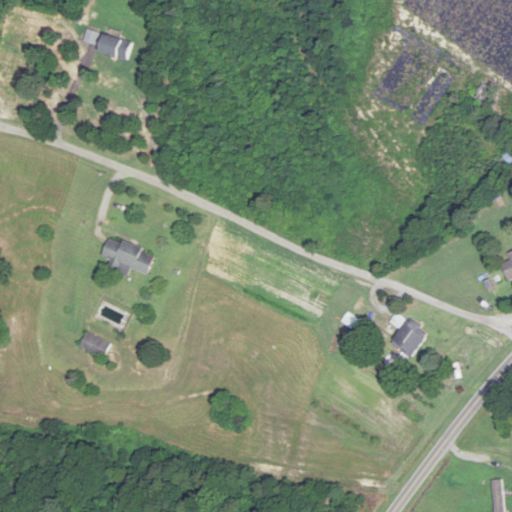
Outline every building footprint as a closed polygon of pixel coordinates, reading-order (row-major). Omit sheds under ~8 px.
[(135,44),(109,34),(102,52),(129,61),(135,44)] [(475,98),(489,107),(499,93),(485,84),(475,98)] [(105,258),(113,261),(111,268),(129,275),(132,268),(150,275),(158,255),(113,238),(105,258)] [(392,322),(403,333),(396,341),(412,357),(429,341),(402,312),(392,322)] [(106,359),(113,344),(89,334),(83,350),(106,359)] [(493,482),(495,511),(504,511),(502,481),(493,482)]
